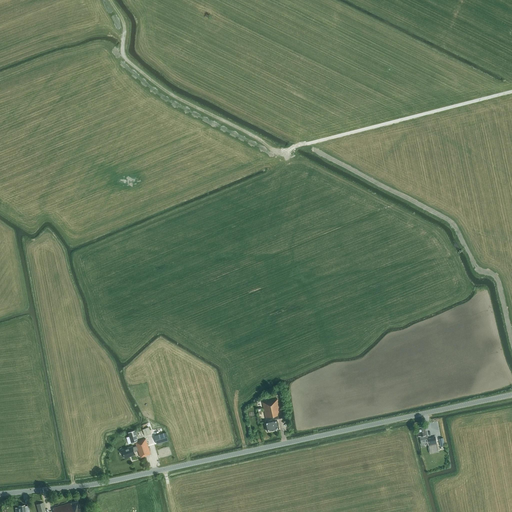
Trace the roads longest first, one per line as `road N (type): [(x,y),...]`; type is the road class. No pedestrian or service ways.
road 1 (tertiary): [(0,493),(88,485),(511,394)]
road 2 (track): [(511,91),(275,151),(129,67),(123,25),(109,0)]
